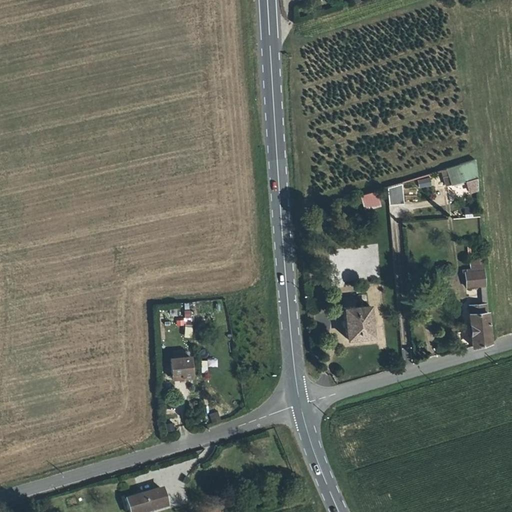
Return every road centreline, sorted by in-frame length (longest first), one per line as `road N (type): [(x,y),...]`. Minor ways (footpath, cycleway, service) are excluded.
road 1 (primary): [(300,405),(281,252),(267,0)]
road 2 (residential): [(300,405),(0,497)]
road 3 (residential): [(300,405),(511,341)]
